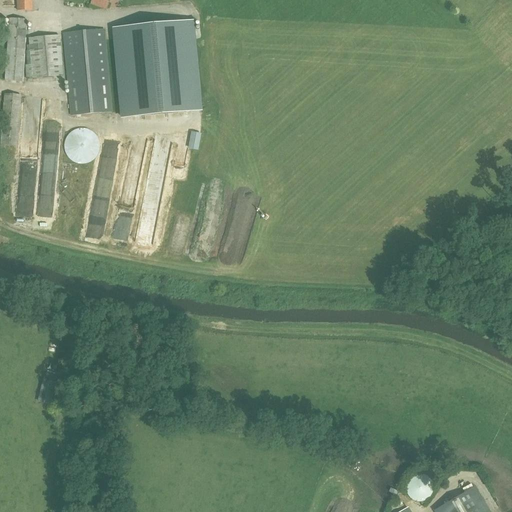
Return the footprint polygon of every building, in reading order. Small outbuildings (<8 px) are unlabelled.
[(32,10),(31,0),(17,0),(18,11),(32,10)] [(26,20),(10,19),(5,80),(22,81),(26,20)] [(201,111),(192,22),(114,29),(122,118),(201,111)] [(112,112),(104,30),(64,34),(71,116),(112,112)] [(61,49),(59,36),(29,38),(30,45),(27,46),(28,52),(27,52),(28,65),(26,65),(27,79),(63,76),(60,49),(61,49)] [(21,96),(4,94),(0,145),(17,146),(21,96)] [(54,405),(60,384),(44,380),(42,387),(44,387),(41,402),(54,405)] [(487,511),(474,488),(435,511),(487,511)] [(393,505),(396,509),(406,502),(403,498),(393,505)]
